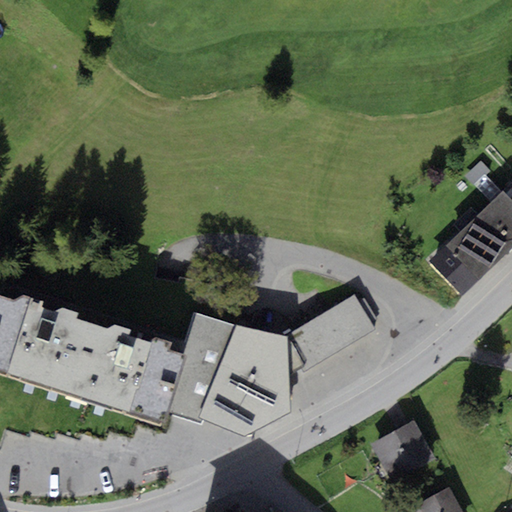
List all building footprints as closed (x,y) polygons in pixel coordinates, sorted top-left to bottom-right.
[(464,174),(472,184),(490,169),(482,160),(464,174)] [(461,296),(511,247),(511,201),(510,199),(502,191),(428,261),(461,296)] [(14,302),(0,296),(0,445),(7,429),(29,439),(31,432),(54,440),(56,432),(76,441),(79,433),(105,440),(109,431),(132,436),(139,423),(157,428),(163,412),(185,355),(168,349),(171,342),(153,338),(150,343),(129,336),(131,331),(118,325),(110,330),(77,318),(79,313),(23,295),(14,302)] [(286,334),(289,338),(304,365),(306,370),(376,331),(356,295),(286,334)] [(197,313),(185,355),(163,412),(199,423),(202,417),(247,436),(290,413),(289,373),(304,365),(289,338),(284,338),(197,313)] [(371,444),(394,483),(436,458),(412,419),(371,444)] [(413,506),(416,511),(463,511),(449,486),(413,506)]
